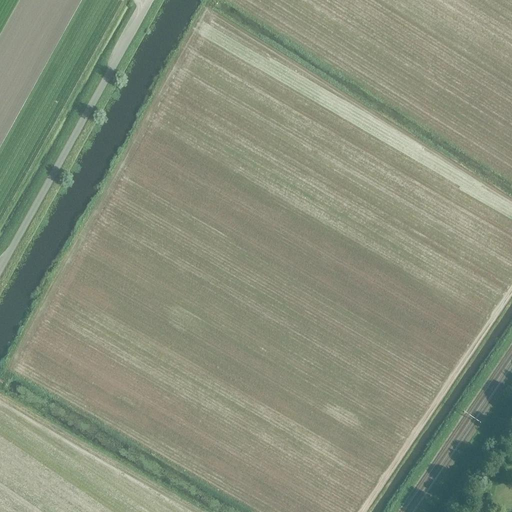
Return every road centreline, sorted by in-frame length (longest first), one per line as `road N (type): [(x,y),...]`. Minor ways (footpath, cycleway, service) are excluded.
road 1 (unclassified): [(0,268),(148,0)]
road 2 (track): [(511,290),(361,511)]
